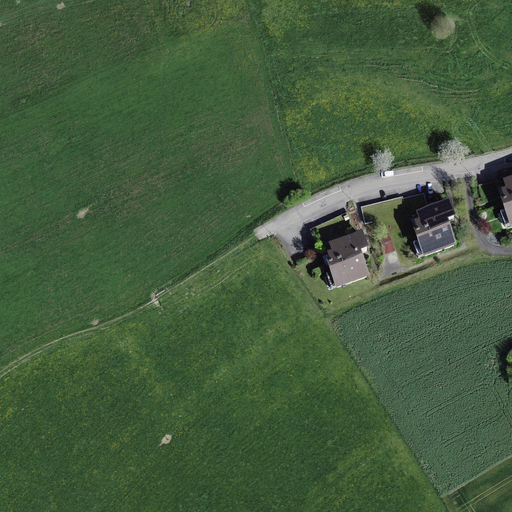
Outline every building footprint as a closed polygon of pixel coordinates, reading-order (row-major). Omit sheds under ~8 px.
[(511,182),(506,185),(511,201),(506,203),(506,202),(503,203),(511,226),(511,225),(511,182)] [(499,183),(478,187),(481,201),(502,197),(499,183)] [(403,200),(382,205),(386,219),(406,213),(407,216),(428,210),(424,197),(404,202),(403,200)] [(382,205),(361,210),(365,224),(386,219),(382,205)] [(448,229),(445,230),(444,227),(443,225),(445,225),(444,224),(454,220),(448,205),(419,216),(425,232),(419,234),(419,233),(416,234),(424,256),(454,246),(448,229)] [(350,214),(311,232),(317,245),(356,227),(350,214)] [(361,260),(358,261),(357,259),(356,256),(357,256),(357,255),(367,251),(361,236),(331,247),(337,263),(332,265),(332,264),(329,265),(337,288),(367,277),(361,260)]
